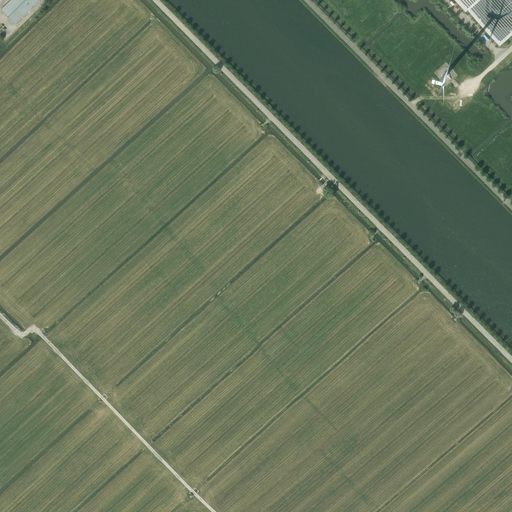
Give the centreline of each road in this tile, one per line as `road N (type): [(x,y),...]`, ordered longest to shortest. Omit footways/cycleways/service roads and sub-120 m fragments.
road 1 (unclassified): [(511,360),(154,0)]
road 2 (track): [(0,315),(21,336),(33,327),(213,511)]
road 3 (unclassified): [(511,207),(306,0)]
